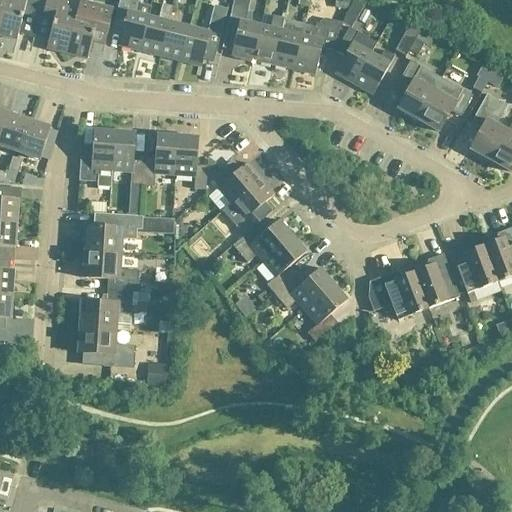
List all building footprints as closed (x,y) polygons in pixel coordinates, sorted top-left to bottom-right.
[(19,0),(4,0),(0,17),(0,38),(15,42),(22,17),(33,20),(38,0),(25,0),(25,1),(19,0)] [(65,56),(76,13),(65,10),(67,1),(63,0),(45,0),(40,21),(52,24),(45,51),(65,56)] [(138,53),(147,19),(149,9),(139,6),(139,5),(119,0),(118,0),(112,27),(122,29),(117,48),(138,53)] [(233,0),(224,39),(234,41),(230,58),(251,63),(259,28),(249,26),(251,14),(247,13),(249,0),(233,0)] [(346,12),(347,12),(348,0),(334,0),(334,10),(337,10),(337,18),(343,18),(346,12)] [(76,13),(65,56),(86,62),(93,34),(106,37),(112,12),(90,7),(79,4),(76,13)] [(221,30),(225,16),(212,12),(208,27),(221,30)] [(159,59),(167,25),(147,19),(138,53),(159,59)] [(272,68),(283,22),(272,19),(269,31),(259,28),(251,63),(272,68)] [(303,27),(283,22),(272,68),(293,72),(303,27)] [(315,25),(314,29),(303,27),(293,72),(314,77),(320,50),(330,53),(341,25),(326,22),(325,27),(315,25)] [(167,25),(159,59),(179,64),(188,30),(167,25)] [(405,59),(415,42),(419,34),(408,28),(394,53),(405,59)] [(188,30),(179,64),(200,69),(209,35),(188,30)] [(352,87),(370,56),(375,46),(348,30),(334,54),(343,59),(333,76),(352,87)] [(370,56),(352,87),(372,97),(393,59),(383,53),(378,61),(370,56)] [(396,111),(417,123),(440,81),(409,63),(397,84),(408,90),(396,111)] [(471,98),(451,87),(440,81),(417,123),(438,134),(449,113),(460,119),(471,98)] [(490,163),(506,134),(495,128),(506,108),(486,97),(470,125),(480,131),(469,152),(490,163)] [(8,116),(0,139),(0,149),(17,156),(28,123),(8,116)] [(28,123),(17,156),(38,163),(49,130),(28,123)] [(511,128),(508,135),(506,134),(490,163),(510,175),(511,172),(511,128)] [(113,134),(92,132),(90,160),(79,160),(78,184),(96,185),(96,189),(109,190),(110,174),(113,134)] [(141,201),(143,164),(132,163),(134,135),(113,134),(110,174),(130,175),(129,200),(141,201)] [(174,178),(176,138),(155,137),(153,177),(174,178)] [(176,138),(174,178),(193,180),(192,191),(204,192),(206,169),(195,168),(197,140),(176,138)] [(11,159),(8,170),(18,173),(21,162),(11,159)] [(217,190),(208,198),(221,214),(259,181),(246,165),(236,174),(228,165),(209,181),(217,190)] [(8,170),(4,181),(14,184),(18,173),(8,170)] [(273,197),(259,181),(221,214),(234,230),(243,222),(243,223),(245,221),(253,230),(271,214),(263,206),(273,197)] [(0,225),(15,226),(16,202),(0,201),(0,225)] [(120,241),(135,242),(135,232),(140,233),(140,232),(146,232),(147,222),(141,222),(141,219),(111,218),(110,230),(85,229),(83,254),(119,257),(120,241)] [(261,265),(291,239),(278,223),(257,241),(249,233),(231,248),(246,265),(255,258),(261,265)] [(0,249),(13,250),(15,226),(0,225),(0,249)] [(497,285),(511,278),(511,232),(511,230),(500,235),(502,241),(483,248),(497,285)] [(291,239),(261,265),(274,280),(265,288),(273,296),(291,281),(284,273),(305,255),(291,239)] [(497,285),(483,248),(463,255),(461,249),(449,254),(469,306),(475,304),(471,294),(497,285)] [(119,257),(83,254),(82,280),(107,282),(106,293),(131,295),(136,295),(138,273),(118,272),(119,257)] [(413,274),(427,311),(458,300),(442,257),(430,261),(432,267),(413,274)] [(197,276),(206,269),(198,258),(188,265),(197,276)] [(302,313),(333,287),(319,271),(298,289),(291,281),(273,296),(285,312),(294,304),(302,313)] [(0,296),(10,297),(12,273),(0,272),(0,296)] [(368,285),(367,301),(372,314),(390,308),(396,323),(427,311),(413,274),(394,282),(392,276),(380,280),(368,285)] [(333,287),(302,313),(315,328),(306,336),(314,345),(332,329),(325,321),(346,303),(333,287)] [(114,332),(129,333),(131,295),(106,293),(105,305),(80,304),(78,330),(114,332)] [(10,297),(0,296),(0,320),(9,321),(10,297)] [(114,332),(78,330),(77,356),(102,357),(101,369),(132,371),(134,349),(113,348),(114,332)]
